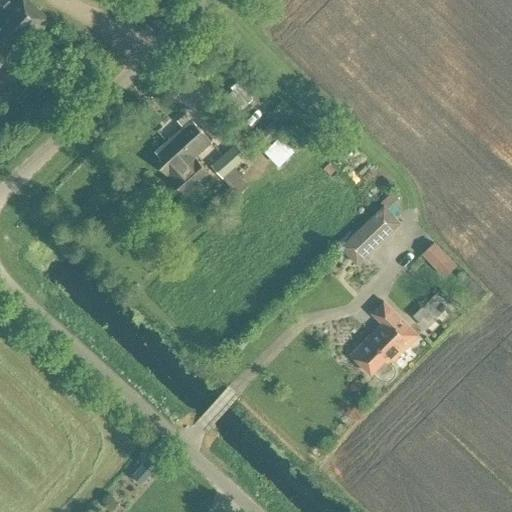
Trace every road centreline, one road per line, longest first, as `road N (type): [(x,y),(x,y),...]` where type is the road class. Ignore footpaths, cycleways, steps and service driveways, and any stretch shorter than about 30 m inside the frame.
road 1 (unclassified): [(254,511),(0,276)]
road 2 (unclassified): [(0,192),(214,0)]
road 3 (track): [(219,0),(305,93)]
